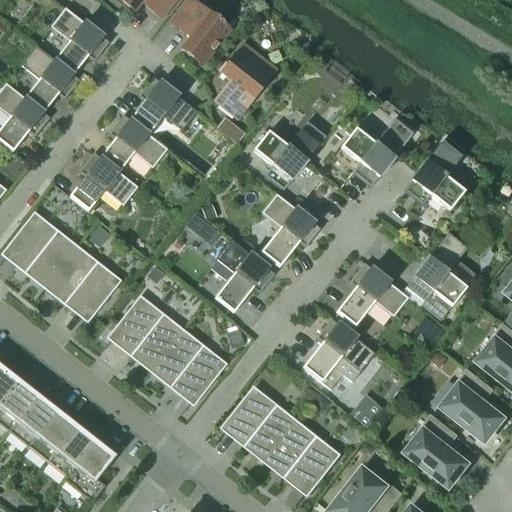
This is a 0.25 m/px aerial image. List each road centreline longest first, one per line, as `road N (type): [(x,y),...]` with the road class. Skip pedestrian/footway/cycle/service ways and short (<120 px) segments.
road 1 (residential): [(174,457),(366,218)]
road 2 (residential): [(0,225),(143,51)]
road 3 (residential): [(174,457),(0,317)]
